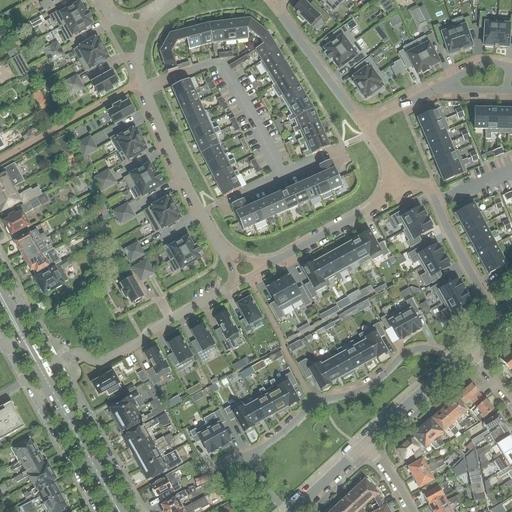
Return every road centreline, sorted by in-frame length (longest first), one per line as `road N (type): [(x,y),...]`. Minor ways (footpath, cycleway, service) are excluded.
road 1 (residential): [(222,250),(145,89),(145,28)]
road 2 (residential): [(453,364),(430,349),(405,353),(366,387),(310,406),(256,459)]
road 3 (residential): [(56,362),(77,352),(103,360),(236,282)]
road 4 (residential): [(0,333),(99,511)]
road 5 (residential): [(403,187),(429,188),(498,325)]
road 6 (residential): [(138,511),(56,362)]
road 7 (residential): [(272,3),(364,125)]
road 8 (residential): [(276,260),(403,187)]
road 9 (secondary): [(108,493),(41,371)]
